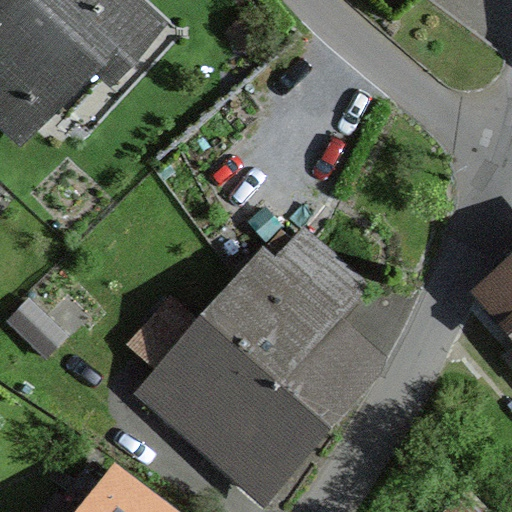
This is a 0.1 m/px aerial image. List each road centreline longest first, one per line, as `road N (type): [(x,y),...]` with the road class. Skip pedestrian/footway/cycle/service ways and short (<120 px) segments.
road 1 (unclassified): [(330,511),(395,413),(496,138)]
road 2 (residential): [(496,138),(348,43),(312,0)]
